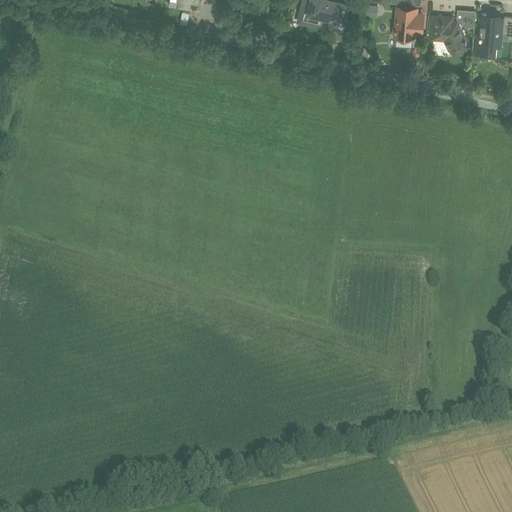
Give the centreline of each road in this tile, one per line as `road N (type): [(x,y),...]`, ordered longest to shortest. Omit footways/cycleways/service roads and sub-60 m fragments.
road 1 (unclassified): [(256,49),(511,109)]
road 2 (unclassified): [(45,0),(212,39)]
road 3 (track): [(33,0),(0,136)]
